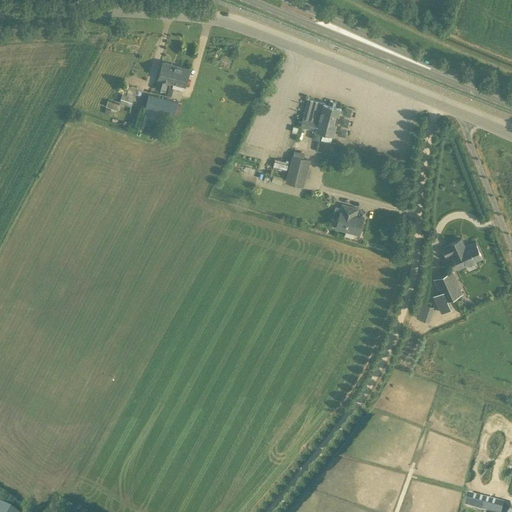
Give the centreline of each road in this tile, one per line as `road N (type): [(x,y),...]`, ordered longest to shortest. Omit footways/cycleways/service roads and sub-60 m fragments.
road 1 (unclassified): [(465,116),(209,17),(0,13)]
road 2 (track): [(436,104),(410,287),(386,355),(271,511)]
road 3 (primary): [(247,0),(381,49)]
road 4 (residential): [(511,249),(465,116)]
road 5 (primary): [(381,49),(511,100)]
